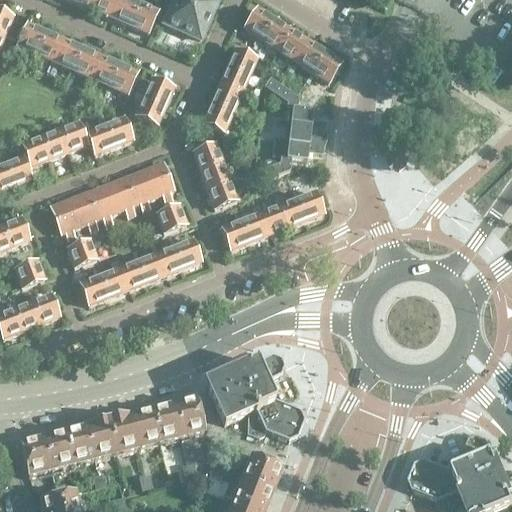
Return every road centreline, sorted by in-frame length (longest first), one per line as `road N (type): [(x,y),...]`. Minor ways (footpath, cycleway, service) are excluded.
road 1 (residential): [(371,213),(360,181),(360,118),(375,64),(273,0)]
road 2 (tertiary): [(367,294),(283,300),(133,374)]
road 3 (tertiary): [(133,374),(272,324),(359,328)]
road 4 (residential): [(197,77),(14,0)]
road 5 (residential): [(366,350),(362,379),(298,511)]
road 6 (residential): [(220,284),(371,213)]
road 7 (residential): [(27,203),(169,147)]
road 8 (residential): [(82,334),(220,284)]
road 9 (residential): [(220,284),(169,147)]
road 10 (residential): [(82,334),(27,203)]
road 11 (residential): [(366,511),(393,443),(405,376)]
road 12 (tertiary): [(133,374),(0,408)]
